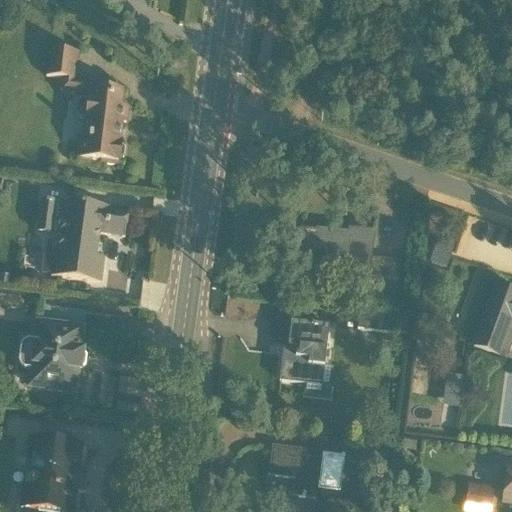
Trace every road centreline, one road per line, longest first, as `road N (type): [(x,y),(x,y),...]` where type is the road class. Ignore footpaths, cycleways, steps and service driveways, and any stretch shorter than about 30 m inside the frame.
road 1 (secondary): [(158,511),(212,109)]
road 2 (residential): [(511,207),(212,109)]
road 3 (track): [(333,0),(296,134)]
